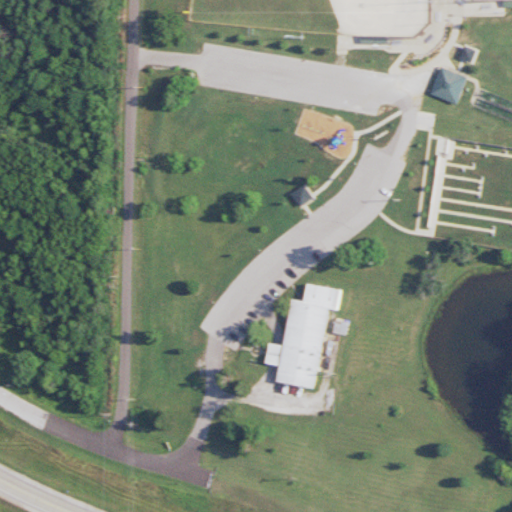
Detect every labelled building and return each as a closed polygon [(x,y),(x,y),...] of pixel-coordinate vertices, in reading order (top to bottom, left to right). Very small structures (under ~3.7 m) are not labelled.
[(466,45),(464,48),(460,57),(463,59),(473,63),(479,49),(466,45)] [(441,67),(446,68),(457,73),(469,78),(457,105),(430,94),(441,67)] [(438,155),(441,154),(445,155),(447,138),(511,147),(511,250),(434,237),(435,227),(431,227),(427,226),(438,155)] [(293,194),(306,184),(313,194),(316,198),(305,206),(301,208),(293,194)] [(279,382),(317,388),(329,309),(339,310),(342,289),(309,284),(306,301),(293,299),(286,346),(271,343),(268,363),(281,366),(279,382)]
